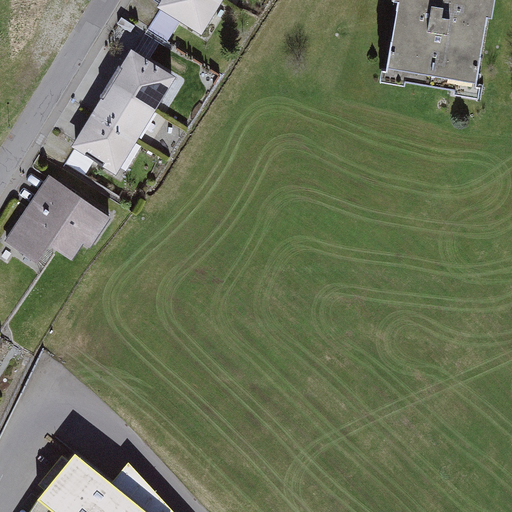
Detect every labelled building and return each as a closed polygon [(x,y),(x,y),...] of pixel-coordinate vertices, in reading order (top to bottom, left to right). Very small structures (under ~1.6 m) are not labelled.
[(231,3),(225,0),(169,0),(165,7),(211,35),(231,3)] [(406,0),(406,1),(410,2),(398,72),(390,70),(388,82),(414,86),(415,80),(462,88),(461,95),(488,99),(490,87),(487,87),(499,17),(507,19),(510,0),(406,0)] [(138,47),(116,84),(161,112),(171,118),(187,92),(178,86),(184,75),(138,47)] [(161,112),(116,84),(97,115),(143,142),(161,112)] [(143,142),(97,115),(78,146),(80,147),(68,167),(89,180),(101,160),(124,174),(143,142)] [(116,218),(56,176),(8,245),(41,268),(58,244),(78,259),(89,244),(95,249),(116,218)] [(0,356),(3,351),(0,349),(0,392),(9,377),(0,371),(0,356)] [(178,511),(133,463),(121,482),(84,452),(45,499),(36,511),(178,511)]
